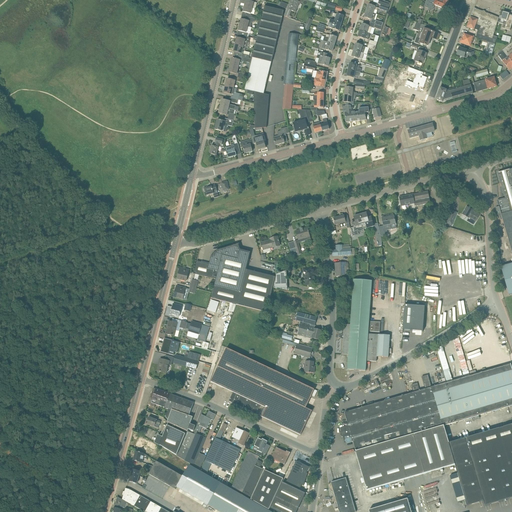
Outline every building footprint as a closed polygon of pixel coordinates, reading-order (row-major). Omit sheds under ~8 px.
[(290,0),(287,9),(284,16),(289,18),(289,16),(291,11),(296,13),(299,3),(301,4),(302,0),(300,0),(300,2),(295,0),(290,0)] [(426,0),(424,6),(433,10),(435,5),(433,5),(435,0),(426,0)] [(435,0),(433,5),(435,5),(445,9),(449,0),(435,0)] [(366,11),(373,13),(374,10),(377,11),(378,8),(375,7),(368,5),(366,11)] [(252,8),(245,6),(243,12),(242,13),(245,14),(245,16),(251,18),(252,14),(251,14),(252,8)] [(284,11),(265,6),(255,48),(274,52),(284,11)] [(474,8),(470,18),(477,20),(474,29),(478,30),(476,34),(477,34),(476,39),(495,45),(496,40),(492,39),(493,36),(495,32),(496,28),(499,18),(485,12),(483,11),(482,11),(474,8)] [(376,14),(373,13),(366,11),(364,17),(374,20),(376,14)] [(501,11),(499,16),(502,16),(500,20),(500,23),(503,24),(502,28),(504,28),(506,22),(507,22),(509,15),(509,14),(501,11)] [(335,21),(341,23),(344,16),(337,14),(333,13),(332,16),(336,18),(335,21)] [(253,23),(255,21),(255,19),(245,16),(244,19),(241,18),(241,19),(240,25),(251,28),(252,23),(253,23)] [(477,20),(470,18),(466,27),(467,27),(474,30),(474,29),(477,20)] [(339,31),(341,23),(335,21),(331,20),(329,27),(333,28),(333,29),(339,31)] [(416,23),(415,27),(413,26),(413,29),(414,29),(414,30),(419,31),(421,25),(416,23)] [(362,24),(360,30),(367,33),(370,34),(372,27),(369,26),(362,24)] [(248,27),(240,25),(239,31),(238,31),(238,32),(241,33),(240,35),(248,37),(248,33),(246,33),(248,27)] [(437,40),(440,34),(424,29),(421,38),(417,37),(415,43),(419,44),(420,43),(425,45),(426,46),(426,45),(428,46),(431,37),(437,40)] [(367,33),(360,30),(358,37),(365,39),(368,40),(369,37),(366,36),(367,33)] [(287,59),(296,60),(298,34),(289,33),(287,59)] [(474,37),(469,35),(464,33),(462,39),(461,38),(460,42),(470,46),(474,37)] [(324,41),(335,45),(337,37),(331,35),(330,36),(327,34),(326,37),(324,37),(323,41),(324,41)] [(243,47),(245,40),(252,42),(253,38),(248,37),(240,35),(239,39),(237,38),(235,45),(243,47)] [(332,52),(335,45),(324,41),(322,46),(323,46),(322,48),(326,50),(332,52)] [(495,46),(488,43),(487,47),(485,53),(491,56),(495,46)] [(511,68),(511,43),(497,55),(509,71),(511,68)] [(354,50),(364,53),(366,47),(362,46),(356,44),(354,50)] [(234,55),(248,59),(250,53),(245,52),(245,51),(244,51),(244,52),(242,51),(243,47),(235,45),(234,51),(235,52),(234,55)] [(252,59),(251,59),(251,63),(245,90),(253,92),(264,94),(274,52),(255,48),(252,59)] [(474,53),(464,49),(459,48),(457,55),(461,56),(460,58),(464,60),(464,58),(467,59),(468,55),(473,57),(474,53)] [(364,53),(354,50),(352,56),(362,60),(364,53)] [(427,54),(422,52),(418,50),(414,61),(423,64),(427,54)] [(328,54),(318,52),(317,56),(320,56),(318,64),(328,66),(330,59),(327,58),(328,54)] [(230,65),(238,67),(241,68),(242,61),(251,63),(251,59),(248,59),(234,55),(233,59),(232,59),(230,65)] [(284,85),(285,85),(293,85),(296,60),(287,59),(284,85)] [(350,63),(348,70),(360,73),(361,70),(361,69),(359,68),(360,66),(357,65),(350,63)] [(238,67),(230,65),(229,72),(237,74),(238,74),(238,78),(243,79),(245,73),(239,72),(237,72),(238,67)] [(411,68),(410,72),(417,75),(416,79),(426,83),(428,77),(422,75),(424,72),(411,68)] [(360,73),(348,70),(347,76),(353,78),(357,79),(357,76),(359,76),(360,73)] [(502,80),(509,75),(506,70),(499,75),(502,80)] [(316,79),(325,81),(327,73),(321,72),(318,72),(316,79)] [(497,87),(495,82),(494,77),(474,83),(476,92),(497,87)] [(324,88),(325,81),(316,79),(311,78),(310,82),(314,83),(313,86),(318,86),(318,87),(324,88)] [(227,79),(225,86),(233,88),(235,81),(227,79)] [(407,80),(405,84),(418,89),(419,86),(424,88),(426,83),(416,79),(414,83),(407,80)] [(464,85),(454,88),(457,98),(473,93),(469,80),(463,81),(464,85)] [(293,85),(285,85),(284,97),(292,98),(293,85)] [(233,88),(225,86),(224,93),(232,95),(233,88)] [(346,88),(345,95),(356,96),(360,96),(361,94),(357,94),(357,93),(354,92),(352,92),(353,88),(346,88)] [(406,101),(405,107),(416,111),(417,107),(422,108),(427,93),(411,88),(409,94),(405,93),(403,100),(406,101)] [(447,90),(440,88),(436,100),(443,102),(457,98),(454,88),(447,90)] [(234,92),(233,99),(239,100),(242,101),(243,100),(247,101),(248,98),(242,97),(243,94),(234,92)] [(264,94),(253,92),(255,126),(255,128),(262,128),(266,128),(269,95),(264,94)] [(397,106),(399,99),(384,93),(381,100),(397,106)] [(346,102),(346,106),(351,105),(353,105),(354,99),(355,99),(356,96),(353,96),(345,95),(344,102),(346,102)] [(291,110),(292,98),(284,97),(283,109),(291,110)] [(229,105),(230,102),(222,100),(220,107),(235,110),(238,111),(239,107),(229,105)] [(344,114),(345,113),(351,113),(351,111),(352,111),(352,108),(351,108),(351,105),(346,106),(345,106),(343,107),(344,114)] [(235,110),(220,107),(219,113),(227,115),(229,115),(228,119),(234,121),(234,120),(235,121),(236,116),(235,116),(235,114),(234,114),(235,110)] [(359,112),(355,112),(356,121),(366,120),(365,113),(369,112),(368,107),(359,108),(359,112)] [(381,116),(379,108),(373,110),(375,118),(381,116)] [(308,118),(306,110),(299,110),(302,121),(293,123),(296,132),(305,130),(306,136),(311,134),(309,128),(308,128),(305,120),(305,118),(308,118)] [(345,113),(346,122),(356,121),(355,112),(352,112),(352,111),(351,111),(351,113),(345,113)] [(232,127),(234,121),(228,119),(227,122),(225,122),(225,121),(217,120),(215,130),(222,131),(224,126),(228,127),(228,126),(232,127)] [(324,123),(320,124),(322,131),(329,129),(328,123),(326,119),(323,120),(324,123)] [(315,133),(322,131),(320,124),(319,121),(315,122),(316,123),(313,124),(314,127),(313,127),(315,133)] [(432,124),(408,131),(410,138),(419,136),(420,140),(427,138),(426,134),(434,131),(432,124)] [(273,137),(274,140),(275,145),(285,143),(285,142),(288,142),(286,134),(289,133),(288,127),(280,129),(281,131),(277,132),(278,136),(273,137)] [(258,137),(252,139),(253,144),(256,143),(258,150),(266,148),(264,141),(266,141),(264,134),(258,135),(258,137)] [(227,148),(226,149),(227,154),(227,155),(228,155),(229,158),(236,156),(235,152),(240,151),(238,143),(235,135),(232,135),(233,138),(232,138),(233,142),(234,142),(235,144),(231,145),(231,148),(230,148),(229,148),(227,148)] [(217,137),(217,138),(215,147),(212,146),(210,154),(216,155),(219,144),(222,144),(223,143),(225,144),(225,139),(217,137)] [(253,144),(252,139),(246,141),(241,143),(242,148),(243,147),(245,153),(252,151),(251,145),(253,144)] [(511,168),(498,173),(505,198),(497,200),(498,202),(496,202),(497,206),(499,205),(499,207),(496,208),(498,216),(500,215),(501,220),(502,219),(511,253),(511,263),(501,267),(509,295),(511,294),(511,168)] [(229,190),(228,186),(227,181),(221,183),(223,191),(229,190)] [(218,193),(217,191),(215,185),(209,186),(204,188),(205,192),(206,192),(207,196),(213,194),(215,198),(219,197),(218,193)] [(430,203),(429,196),(428,191),(399,197),(401,205),(405,204),(406,208),(407,208),(408,214),(411,213),(411,211),(413,211),(412,207),(430,203)] [(467,207),(464,211),(462,215),(469,218),(469,217),(476,221),(479,215),(473,211),(473,210),(467,207)] [(366,213),(360,215),(364,229),(372,227),(374,226),(373,224),(371,217),(368,218),(366,213)] [(344,216),(333,218),(335,225),(339,224),(340,228),(347,226),(346,224),(349,223),(347,215),(344,216)] [(353,227),(350,228),(351,237),(356,236),(354,232),(364,229),(360,215),(354,217),(355,222),(352,223),(353,227)] [(384,226),(379,227),(379,231),(380,235),(385,234),(384,229),(390,227),(389,225),(396,223),(394,216),(382,219),(384,226)] [(448,217),(446,223),(451,225),(454,219),(448,217)] [(309,231),(309,230),(308,230),(307,228),(296,231),(298,240),(288,243),(290,250),(295,249),(298,255),(301,254),(298,243),(311,239),(308,232),(309,231)] [(280,245),(279,241),(278,237),(273,238),(273,239),(261,242),(264,253),(271,251),(270,249),(273,248),(273,247),(280,245)] [(212,256),(211,256),(209,264),(197,261),(194,274),(216,280),(212,298),(267,312),(273,288),(276,277),(246,270),(251,252),(240,250),(238,244),(217,251),(217,252),(215,253),(214,254),(213,255),(212,256)] [(336,250),(332,250),(332,257),(333,257),(351,255),(351,249),(350,249),(343,249),(342,246),(342,245),(335,246),(336,250)] [(459,275),(486,271),(484,257),(457,261),(459,275)] [(354,259),(343,261),(343,267),(339,267),(340,281),(352,280),(355,271),(354,259)] [(186,281),(188,275),(189,270),(180,268),(179,272),(180,272),(180,273),(179,273),(177,279),(186,281)] [(311,268),(306,269),(303,269),(303,272),(305,273),(306,285),(316,284),(315,277),(314,276),(318,275),(317,270),(311,270),(311,268)] [(276,277),(273,288),(287,289),(287,271),(276,274),(276,277)] [(440,289),(443,274),(429,271),(426,287),(440,289)] [(366,361),(376,362),(378,335),(368,334),(368,331),(369,329),(372,281),(354,280),(351,325),(344,324),(342,354),(347,355),(347,357),(348,357),(347,370),(366,371),(366,361)] [(186,288),(182,287),(177,286),(176,290),(177,290),(177,291),(175,291),(174,297),(183,299),(186,288)] [(182,306),(179,305),(174,304),(173,308),(173,309),(172,309),(171,315),(179,317),(182,306)] [(425,306),(405,305),(403,330),(423,331),(425,306)] [(455,322),(455,308),(442,308),(442,322),(455,322)] [(317,318),(298,312),(296,320),(301,321),(298,334),(319,340),(322,331),(314,328),(317,318)] [(167,329),(166,334),(178,337),(179,332),(176,331),(178,324),(169,321),(168,326),(168,329),(167,329)] [(202,324),(192,321),(187,336),(197,339),(202,324)] [(370,329),(369,329),(368,331),(369,331),(369,332),(380,332),(380,322),(370,321),(370,329)] [(390,335),(378,335),(377,357),(388,358),(390,335)] [(172,340),(169,340),(165,338),(161,352),(169,354),(170,350),(177,351),(178,346),(171,345),(172,340)] [(297,345),(294,353),(305,356),(310,357),(313,349),(308,348),(297,345)] [(227,348),(211,382),(233,392),(229,401),(245,409),(244,410),(247,411),(248,410),(256,414),(260,405),(264,407),(263,409),(267,410),(265,414),(261,413),(260,416),(301,435),(312,411),(306,408),(314,390),(227,348)] [(189,352),(187,359),(199,362),(200,355),(189,352)] [(174,358),(171,357),(166,355),(165,360),(160,359),(159,364),(160,364),(158,371),(160,371),(160,372),(161,372),(166,373),(169,364),(172,365),(174,358)] [(175,355),(173,363),(188,367),(191,368),(196,369),(199,362),(187,359),(178,356),(175,355)] [(314,362),(309,361),(305,361),(305,372),(314,373),(315,368),(313,368),(314,362)] [(202,374),(208,376),(211,366),(205,364),(202,374)] [(511,368),(511,364),(432,387),(444,426),(456,422),(494,411),(511,405),(511,368)] [(341,432),(340,432),(342,437),(343,437),(345,444),(353,441),(356,451),(444,426),(432,387),(431,387),(428,375),(422,377),(425,389),(420,391),(417,383),(412,384),(414,392),(344,412),(348,426),(340,428),(341,432)] [(365,397),(377,392),(375,386),(363,392),(365,397)] [(167,422),(168,422),(175,425),(187,431),(188,431),(188,429),(193,431),(195,426),(190,424),(193,417),(189,416),(194,403),(153,388),(147,404),(154,407),(155,404),(168,409),(165,417),(168,420),(167,422)] [(200,426),(207,429),(211,420),(213,421),(216,415),(212,413),(212,414),(208,412),(206,417),(201,414),(197,425),(199,426),(200,426)] [(157,420),(153,419),(149,417),(146,424),(158,428),(161,422),(157,420)] [(175,425),(168,422),(167,425),(159,436),(160,437),(160,438),(162,439),(159,445),(177,455),(185,434),(174,428),(175,425)] [(511,424),(465,438),(449,443),(455,464),(455,465),(457,471),(457,473),(450,476),(458,503),(466,501),(467,506),(483,501),(485,506),(511,497),(511,424)] [(444,426),(356,451),(367,490),(391,483),(400,480),(407,479),(416,476),(455,465),(455,464),(449,443),(444,426)] [(242,431),(238,429),(236,433),(234,432),(232,437),(240,440),(239,443),(244,445),(249,434),(244,431),(244,432),(242,431)] [(188,431),(177,456),(200,470),(206,456),(199,453),(206,438),(194,433),(194,434),(188,431)] [(139,437),(136,446),(148,450),(149,448),(152,449),(153,446),(146,443),(147,440),(139,437)] [(216,438),(205,461),(230,472),(240,450),(220,440),(216,438)] [(260,443),(258,442),(255,447),(258,448),(255,454),(262,457),(264,453),(266,454),(270,446),(266,444),(268,441),(263,439),(260,443)] [(276,447),(274,452),(271,458),(284,465),(290,453),(287,451),(286,452),(276,447)] [(143,454),(141,453),(136,451),(133,460),(142,463),(144,458),(147,459),(148,456),(144,454),(144,455),(143,454)] [(260,461),(258,460),(259,457),(248,451),(232,488),(251,497),(264,470),(259,468),(261,464),(260,461)] [(150,472),(149,474),(175,489),(183,476),(156,461),(155,463),(154,465),(153,466),(150,472)] [(296,461),(285,484),(299,490),(302,485),(304,485),(308,473),(307,473),(309,467),(296,461)] [(183,477),(177,487),(208,505),(214,495),(221,483),(190,465),(183,477)] [(140,471),(138,471),(133,469),(129,481),(137,484),(140,471)] [(252,497),(251,499),(269,510),(283,479),(264,470),(251,497),(252,497)] [(355,511),(346,478),(334,482),(331,482),(339,511),(355,511)] [(282,482),(270,508),(278,511),(296,511),(305,493),(282,482)] [(271,511),(221,483),(214,495),(208,505),(220,511),(271,511)] [(130,489),(124,488),(122,499),(144,511),(174,511),(173,511),(168,511),(130,490),(130,489)] [(126,503),(117,497),(114,505),(125,508),(126,503)] [(411,511),(408,499),(369,510),(369,511),(411,511)]
